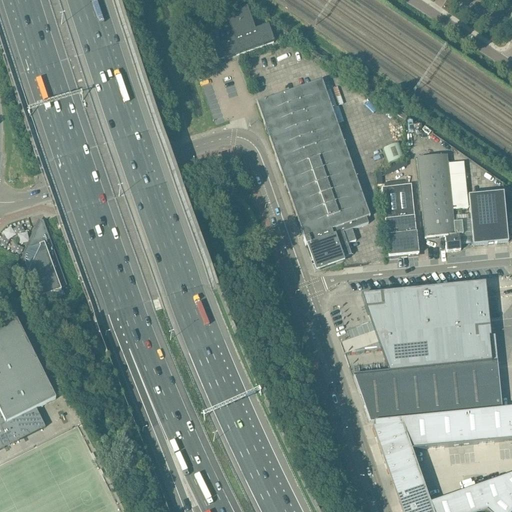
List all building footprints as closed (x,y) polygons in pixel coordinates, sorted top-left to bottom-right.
[(254,32),(246,9),(216,20),(211,40),(219,63),(273,44),(268,27),(254,32)] [(305,247),(306,247),(315,273),(344,263),(343,259),(351,256),(347,245),(355,242),(351,231),(368,225),(366,219),(369,218),(335,120),(346,115),(341,98),(329,102),(321,82),(257,105),(304,240),(303,241),(305,247)] [(383,149),(389,164),(404,159),(399,144),(383,149)] [(424,240),(448,238),(455,237),(453,224),(452,211),(447,166),(446,157),(416,160),(424,240)] [(463,164),(447,166),(452,211),(467,210),(463,164)] [(411,186),(381,190),(381,191),(383,204),(388,259),(418,256),(411,186)] [(468,198),(472,248),(507,244),(507,237),(503,194),(468,198)] [(511,200),(503,194),(507,237),(511,236),(511,244),(511,245),(511,200)] [(29,275),(39,300),(61,292),(60,289),(66,287),(43,222),(40,223),(41,225),(38,230),(37,229),(33,238),(34,240),(30,248),(29,248),(26,254),(25,257),(24,260),(24,262),(24,265),(25,268),(26,270),(28,273),(29,275)] [(444,239),(446,253),(460,252),(459,238),(459,236),(463,236),(462,223),(453,224),(455,237),(448,238),(448,239),(444,239)] [(369,315),(390,374),(497,364),(494,338),(488,338),(483,287),(403,295),(403,293),(361,297),(367,316),(369,315)] [(0,450),(45,428),(36,410),(55,400),(45,380),(53,376),(31,332),(23,335),(16,320),(0,327),(0,450)] [(369,425),(373,424),(501,411),(497,364),(390,374),(361,377),(353,377),(353,378),(369,425)] [(63,389),(59,381),(59,380),(58,380),(51,384),(55,393),(63,389)] [(511,511),(511,476),(430,505),(419,476),(411,452),(511,441),(511,410),(501,411),(373,424),(374,429),(372,430),(376,442),(391,484),(400,511),(511,511)]
